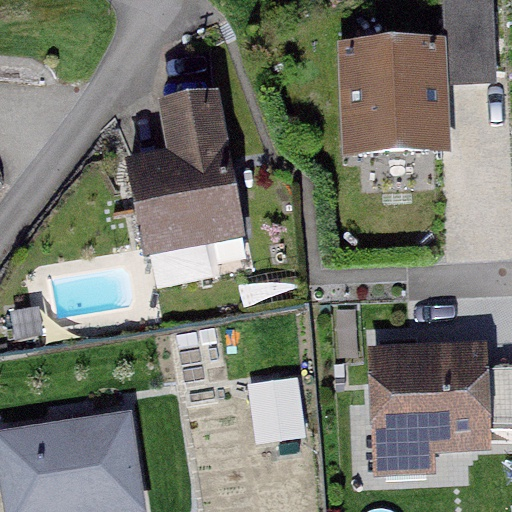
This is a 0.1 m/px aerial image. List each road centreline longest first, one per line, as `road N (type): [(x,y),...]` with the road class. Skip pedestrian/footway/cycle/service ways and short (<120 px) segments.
road 1 (residential): [(0,243),(128,46),(136,0)]
road 2 (residential): [(511,274),(334,282)]
